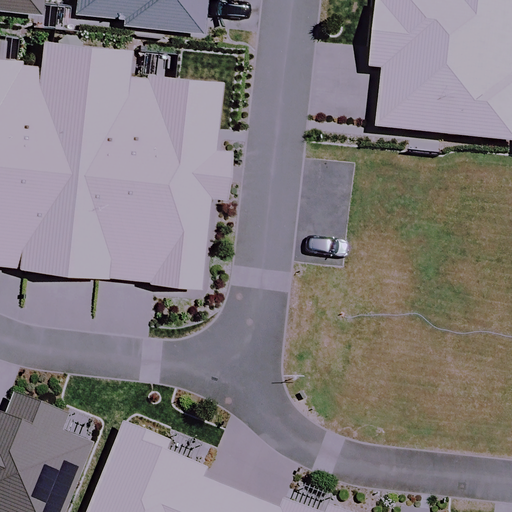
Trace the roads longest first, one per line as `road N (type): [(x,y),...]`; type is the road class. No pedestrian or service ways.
road 1 (residential): [(293,0),(252,372)]
road 2 (residential): [(252,372),(278,418),(317,451),(351,462),(511,479)]
road 3 (residential): [(252,372),(78,355),(0,337)]
